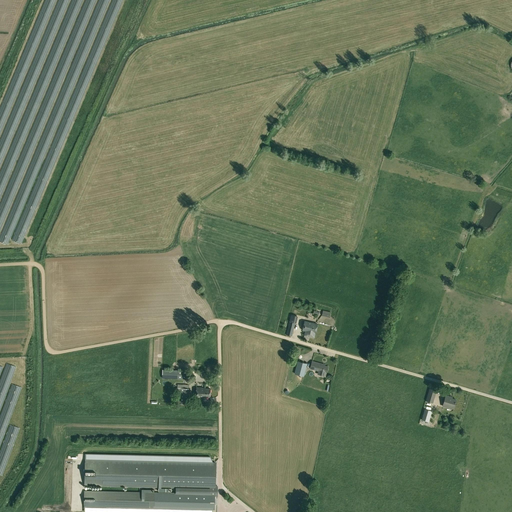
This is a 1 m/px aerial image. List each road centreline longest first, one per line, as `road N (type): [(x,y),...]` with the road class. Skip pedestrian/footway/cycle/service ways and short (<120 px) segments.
road 1 (unclassified): [(511,402),(220,321)]
road 2 (unclassified): [(0,264),(40,267),(44,335),(53,353),(220,321)]
road 3 (unclassified): [(220,321),(219,481),(252,511)]
road 4 (unknown): [(74,468),(77,499),(86,508),(216,511),(219,481)]
